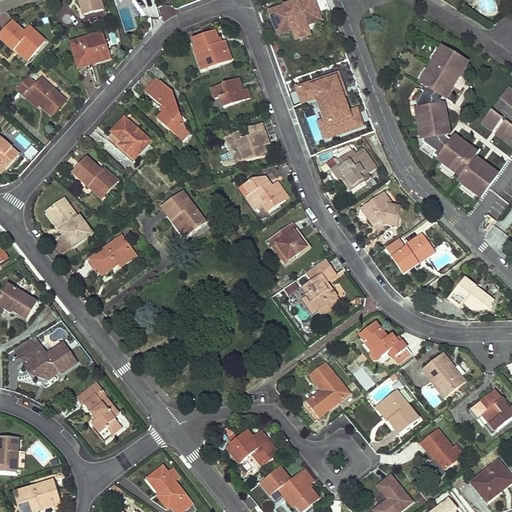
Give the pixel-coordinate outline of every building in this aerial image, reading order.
[(99,0),(79,0),(84,15),(103,10),(99,0)] [(174,5),(164,5),(163,0),(157,0),(158,17),(174,17),(174,5)] [(314,0),(308,0),(271,14),(280,37),(295,31),(296,35),(309,31),(307,26),(322,21),(314,0)] [(12,23),(0,37),(0,39),(14,53),(16,51),(19,47),(32,59),(46,44),(29,29),(24,34),(12,23)] [(309,31),(296,35),(298,41),(311,36),(309,31)] [(103,34),(71,44),(80,69),(97,64),(96,60),(110,56),(103,34)] [(216,34),(205,38),(206,41),(195,45),(197,53),(195,53),(202,72),(232,61),(226,44),(221,46),(216,34)] [(19,47),(16,51),(29,63),(32,59),(19,47)] [(468,63),(442,48),(438,55),(441,57),(437,62),(434,60),(428,71),(431,73),(428,78),(425,76),(420,84),(424,86),(421,91),(424,93),(419,101),(422,115),(418,116),(421,132),(425,132),(427,144),(435,151),(433,154),(439,158),(436,161),(449,170),(451,167),(456,171),(454,174),(460,178),(457,182),(463,187),(465,184),(470,188),(468,190),(480,200),(498,177),(482,166),(478,171),(470,165),(473,161),(465,155),(469,150),(454,138),(451,143),(448,146),(444,143),(446,140),(449,136),(443,106),(440,104),(436,101),(440,96),(443,98),(446,100),(454,86),(444,80),(450,71),(460,77),(468,63)] [(110,56),(96,60),(97,64),(111,59),(110,56)] [(444,80),(454,86),(460,77),(450,71),(444,80)] [(315,89),(314,85),(298,91),(304,105),(319,100),(330,126),(334,125),(339,136),(364,126),(357,111),(349,114),(340,91),(344,90),(339,75),(326,80),(327,84),(315,89)] [(23,84),(17,90),(25,98),(28,94),(41,106),(40,107),(53,118),(67,102),(41,79),(36,85),(28,78),(23,84)] [(157,79),(145,92),(167,112),(158,121),(175,137),(184,126),(177,120),(180,116),(175,110),(177,107),(171,91),(157,79)] [(238,80),(212,89),(215,100),(220,99),(224,109),(250,100),(247,90),(241,93),(239,87),(240,86),(238,80)] [(511,94),(508,91),(499,101),(511,110),(511,94)] [(28,94),(25,98),(38,110),(40,107),(41,106),(28,94)] [(502,122),(490,114),(481,126),(493,134),(502,122)] [(125,120),(109,138),(135,161),(152,143),(125,120)] [(511,148),(511,129),(505,124),(496,137),(511,148)] [(262,125),(248,130),(250,137),(265,132),(262,125)] [(184,126),(175,137),(179,139),(186,131),(184,126)] [(240,132),(225,138),(228,146),(232,144),(235,152),(231,153),(235,164),(269,157),(265,147),(263,148),(261,143),(268,140),(265,132),(250,137),(250,138),(243,140),(240,132)] [(0,139),(0,165),(7,171),(20,157),(0,139)] [(339,166),(333,171),(340,181),(342,180),(346,177),(349,181),(345,184),(351,193),(365,183),(362,178),(368,174),(369,175),(377,169),(363,150),(355,156),(356,158),(350,163),(346,157),(339,163),(337,160),(335,162),(339,166)] [(469,150),(465,155),(473,161),(474,160),(477,156),(469,150)] [(353,153),(346,157),(350,163),(356,158),(355,156),(353,153)] [(87,159),(73,175),(90,189),(94,185),(107,197),(120,183),(105,170),(103,172),(87,159)] [(473,161),(470,165),(478,171),(482,166),(474,160),(473,161)] [(253,182),(245,188),(251,197),(247,200),(254,209),(261,204),(264,207),(270,215),(286,202),(282,197),(285,194),(277,184),(272,188),(265,180),(253,182)] [(94,185),(90,189),(103,201),(107,197),(94,185)] [(245,188),(241,191),(247,200),(251,197),(245,188)] [(183,193),(162,208),(173,222),(178,219),(190,235),(206,224),(183,193)] [(377,200),(366,207),(369,212),(368,220),(374,228),(381,223),(385,223),(385,226),(398,229),(402,209),(389,207),(390,202),(377,200)] [(79,220),(65,201),(49,212),(61,228),(62,227),(65,230),(62,232),(74,249),(93,235),(80,218),(79,220)] [(261,204),(254,209),(257,213),(264,207),(261,204)] [(366,207),(361,211),(368,220),(369,212),(366,207)] [(49,212),(47,213),(62,232),(65,230),(62,227),(61,228),(49,212)] [(178,219),(173,222),(186,239),(190,235),(178,219)] [(381,223),(374,228),(379,234),(384,230),(385,226),(385,223),(381,223)] [(294,225),(269,243),(274,249),(277,246),(290,263),(307,250),(295,234),(298,231),(294,225)] [(298,231),(295,234),(307,250),(311,247),(298,231)] [(386,249),(393,260),(405,276),(419,265),(417,262),(433,250),(423,235),(406,247),(408,249),(407,250),(400,239),(386,249)] [(123,238),(91,261),(103,277),(120,265),(133,255),(127,248),(129,246),(123,238)] [(129,246),(127,248),(133,255),(120,265),(122,268),(137,256),(129,246)] [(277,246),(274,249),(286,266),(290,263),(277,246)] [(0,265),(8,260),(0,247),(0,265)] [(433,250),(417,262),(419,265),(436,253),(433,250)] [(326,261),(310,272),(316,280),(312,283),(302,291),(307,297),(303,301),(314,315),(318,312),(328,305),(331,309),(341,302),(332,290),(329,293),(324,286),(327,284),(337,277),(326,261)] [(310,272),(306,275),(312,283),(316,280),(310,272)] [(465,280),(449,302),(461,310),(466,303),(471,303),(482,311),(493,311),(495,303),(465,280)] [(18,285),(14,291),(22,295),(26,289),(18,285)] [(0,294),(0,308),(13,316),(15,313),(28,321),(38,304),(22,295),(14,291),(9,287),(3,297),(0,294)] [(328,305),(318,312),(323,318),(332,311),(331,309),(328,305)] [(376,324),(360,337),(365,344),(368,341),(382,359),(389,354),(395,361),(408,350),(402,343),(399,345),(396,340),(392,336),(388,339),(376,324)] [(40,345),(35,338),(18,350),(23,357),(40,345)] [(368,341),(365,344),(379,362),(382,359),(368,341)] [(37,348),(23,357),(36,376),(45,379),(54,373),(52,371),(56,368),(61,375),(77,364),(63,345),(50,354),(47,355),(42,354),(37,348)] [(40,345),(37,348),(42,354),(47,355),(40,345)] [(444,356),(424,372),(446,399),(466,383),(455,369),(453,371),(449,367),(452,365),(444,356)] [(325,364),(310,377),(322,392),(307,404),(320,420),(351,395),(325,364)] [(98,384),(78,400),(84,408),(85,407),(94,417),(97,422),(94,424),(93,425),(101,435),(108,430),(113,436),(122,428),(115,419),(120,416),(105,397),(107,396),(98,384)] [(419,419),(397,390),(379,404),(391,419),(389,421),(400,435),(419,419)] [(496,390),(489,396),(492,400),(499,394),(496,390)] [(489,396),(472,410),(493,436),(511,420),(511,407),(509,410),(505,405),(506,403),(499,394),(492,400),(489,396)] [(379,404),(376,407),(388,422),(391,419),(379,404)] [(438,431),(421,445),(444,473),(460,459),(452,449),(438,431)] [(249,432),(227,449),(241,466),(253,456),(263,469),(280,456),(264,436),(257,442),(254,439),(249,432)] [(262,433),(254,439),(257,442),(264,436),(262,433)] [(0,438),(0,473),(17,474),(17,469),(18,454),(19,440),(0,438)] [(456,446),(452,449),(460,459),(464,456),(456,446)] [(25,455),(18,454),(17,469),(25,470),(25,455)] [(498,463),(472,484),(488,504),(503,491),(511,484),(511,479),(511,478),(498,463)] [(164,468),(148,480),(158,493),(160,492),(162,495),(158,498),(168,511),(171,508),(174,511),(184,511),(193,505),(164,468)] [(272,498),(282,489),(301,511),(306,511),(320,501),(299,475),(291,482),(280,468),(261,484),(272,498)] [(401,511),(413,503),(391,477),(378,487),(389,500),(375,511),(401,511)] [(55,481),(14,494),(19,511),(40,511),(40,509),(54,505),(52,499),(60,497),(55,481)] [(285,498),(296,511),(301,511),(282,489),(272,498),(261,484),(258,486),(275,506),(285,498)] [(60,497),(52,499),(54,505),(40,509),(40,511),(41,511),(62,506),(60,497)] [(449,500),(434,511),(456,511),(458,511),(449,500)]
